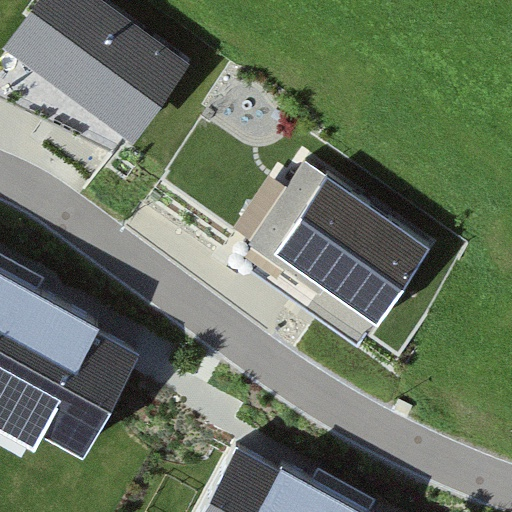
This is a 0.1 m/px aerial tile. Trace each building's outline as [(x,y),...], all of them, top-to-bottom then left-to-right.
[(194,64),(104,0),(39,0),(6,47),(137,142),(194,64)] [(89,192),(121,145),(96,128),(88,140),(60,122),(36,157),(89,192)] [(431,248),(328,177),(274,250),(380,325),(431,248)] [(0,379),(90,428),(135,345),(95,324),(100,314),(0,260),(0,379)] [(276,458),(232,434),(190,511),(391,511),(392,511),(279,451),(276,458)]
